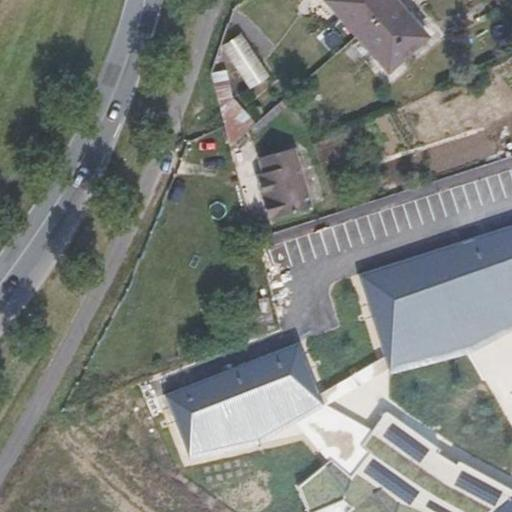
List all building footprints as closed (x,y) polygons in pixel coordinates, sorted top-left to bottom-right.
[(329,32),(343,47),(356,36),(395,2),(393,0),(325,0),(326,0),(343,20),(329,32)] [(395,2),(356,36),(387,71),(426,37),(395,2)] [(250,86),(266,76),(239,36),(224,46),(250,86)] [(224,124),(229,146),(254,124),(231,98),(224,70),(210,73),(224,124)] [(256,174),(270,220),(311,208),(293,148),(259,158),(263,172),(256,174)] [(511,329),(511,225),(356,273),(391,373),(468,354),(511,329)] [(322,403),(297,344),(166,394),(190,456),(257,441),(322,403)] [(350,475),(328,459),(297,487),(306,511),(343,511),(344,511),(511,511),(511,487),(457,459),(385,412),(360,446),(367,453),(350,475)]
